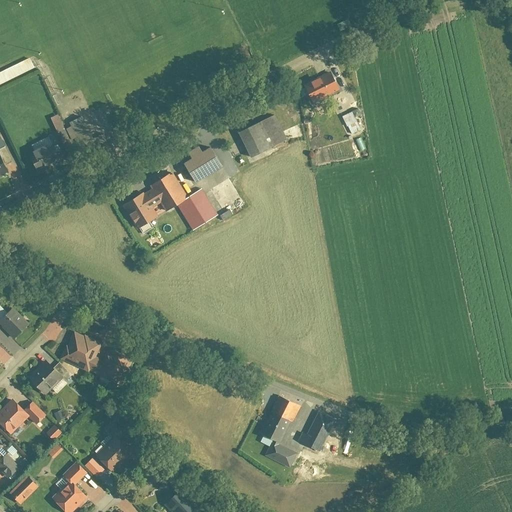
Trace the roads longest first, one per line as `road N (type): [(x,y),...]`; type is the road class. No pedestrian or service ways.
road 1 (residential): [(417,0),(0,212)]
road 2 (residential): [(75,302),(384,425),(511,425)]
